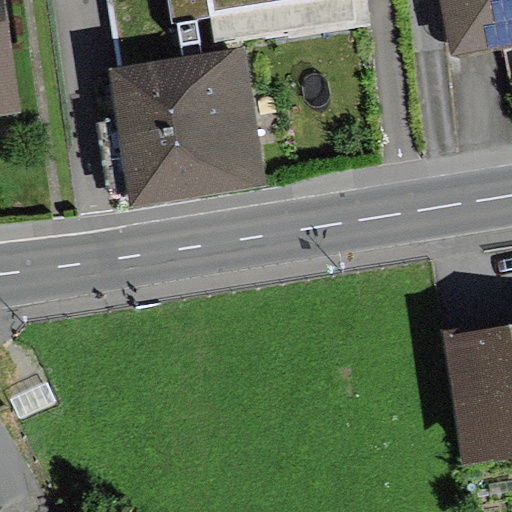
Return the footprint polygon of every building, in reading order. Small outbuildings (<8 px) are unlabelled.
[(196,25),(351,0),(166,0),(171,29),(176,28),(180,52),(199,49),(196,25)] [(511,0),(450,0),(460,47),(511,37),(511,0)] [(0,112),(12,111),(0,26),(0,112)] [(130,155),(137,203),(259,183),(240,62),(118,82),(125,123),(100,126),(100,129),(106,163),(106,159),(130,155)] [(511,338),(467,346),(483,450),(511,445),(511,338)]
